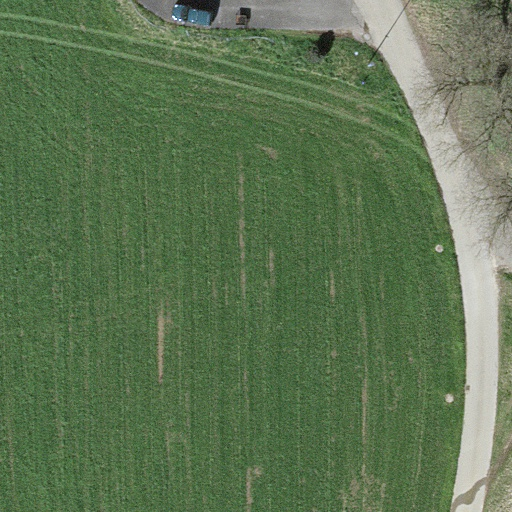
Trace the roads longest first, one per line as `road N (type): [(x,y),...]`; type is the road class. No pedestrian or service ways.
road 1 (unclassified): [(459,511),(477,383),(457,184)]
road 2 (unclassified): [(457,184),(389,0)]
